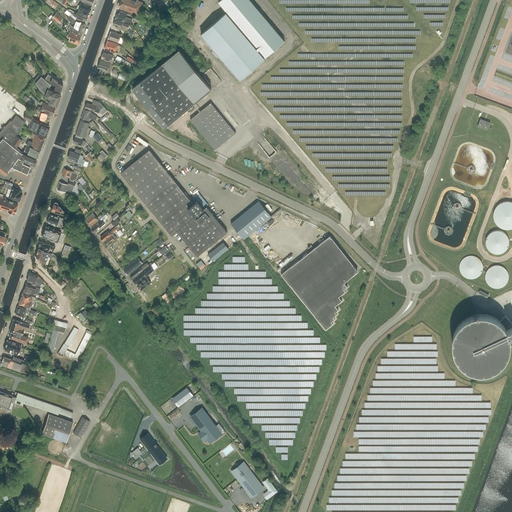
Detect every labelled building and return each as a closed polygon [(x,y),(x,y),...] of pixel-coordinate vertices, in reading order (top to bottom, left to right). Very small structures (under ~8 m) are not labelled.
[(137,0),(122,0),(119,9),(139,16),(140,15),(140,14),(139,13),(143,3),(138,1),(139,0),(137,0)] [(203,32),(201,34),(240,80),(243,78),(247,74),(268,56),(285,41),(250,0),(221,0),(219,2),(219,3),(227,12),(203,32)] [(90,14),(92,6),(85,4),(85,3),(81,1),(78,10),(90,14)] [(69,10),(68,9),(67,10),(65,13),(69,16),(67,19),(75,24),(74,27),(77,30),(76,32),(82,35),(86,24),(76,20),(77,19),(87,22),(89,15),(78,11),(77,14),(75,13),(75,12),(70,9),(69,10)] [(131,24),(133,20),(127,17),(128,14),(120,11),(119,14),(118,13),(116,18),(131,24)] [(59,23),(63,19),(57,13),(53,18),(59,23)] [(128,29),(129,25),(124,23),(124,22),(116,19),(114,25),(118,27),(117,28),(121,29),(122,27),(128,29)] [(77,30),(74,27),(70,24),(69,27),(70,27),(68,30),(70,31),(68,37),(70,38),(69,40),(70,41),(79,44),(82,36),(76,34),(76,32),(77,30)] [(120,38),(121,35),(111,31),(108,39),(119,43),(119,42),(123,44),(124,39),(120,38)] [(115,53),(118,44),(108,40),(105,49),(111,51),(111,52),(115,53)] [(165,127),(212,89),(179,49),(133,87),(165,127)] [(108,54),(103,53),(101,58),(111,62),(111,63),(113,64),(114,64),(113,66),(119,69),(121,65),(118,64),(115,62),(115,61),(112,60),(113,55),(109,54),(108,54)] [(112,65),(112,64),(101,59),(98,67),(104,70),(104,71),(108,72),(109,69),(111,65),(112,65)] [(60,92),(63,85),(57,82),(58,81),(53,77),(48,74),(45,79),(56,85),(54,89),(60,92)] [(56,106),(60,94),(49,90),(48,88),(51,85),(41,76),(35,83),(40,88),(39,89),(45,94),(45,96),(48,97),(47,101),(49,103),(56,106)] [(107,110),(101,102),(94,100),(93,105),(87,103),(85,108),(103,114),(107,110)] [(43,102),(43,103),(42,101),(40,103),(42,106),(41,108),(38,107),(37,109),(39,110),(53,115),(56,108),(50,106),(51,105),(43,102)] [(215,150),(235,133),(211,103),(190,119),(215,150)] [(49,118),(50,116),(49,115),(42,112),(36,109),(35,112),(37,113),(40,114),(39,116),(40,116),(39,119),(40,120),(47,122),(48,122),(49,122),(49,121),(48,120),(48,119),(48,118),(49,118)] [(96,120),(98,117),(92,113),(90,112),(90,111),(84,109),(81,118),(89,121),(90,118),(96,120)] [(45,136),(49,125),(32,118),(33,116),(26,113),(24,118),(28,120),(28,121),(29,122),(29,123),(30,124),(28,128),(36,131),(36,132),(45,136)] [(10,122),(3,129),(0,132),(0,170),(5,175),(11,167),(27,174),(30,168),(20,163),(21,161),(31,165),(32,164),(34,165),(37,160),(23,154),(22,153),(22,152),(16,147),(11,143),(17,136),(20,131),(19,131),(24,122),(16,116),(11,122),(10,122)] [(487,130),(490,123),(481,119),(478,127),(487,130)] [(90,123),(81,120),(76,134),(85,137),(90,123)] [(96,125),(92,121),(90,123),(94,127),(94,126),(97,130),(98,131),(100,129),(99,128),(98,129),(95,125),(96,125)] [(112,134),(100,121),(98,123),(110,136),(112,134)] [(33,148),(40,151),(41,148),(43,143),(45,138),(33,134),(32,132),(25,128),(23,133),(33,138),(32,142),(28,140),(27,144),(28,146),(30,146),(33,148)] [(21,139),(20,138),(17,136),(11,143),(16,147),(22,140),(20,139),(21,139)] [(84,146),(85,141),(83,141),(83,140),(75,138),(73,142),(84,146)] [(33,148),(30,146),(29,149),(26,147),(24,152),(37,159),(40,151),(33,148)] [(82,151),(76,149),(75,153),(70,151),(68,159),(74,161),(73,162),(83,165),(85,160),(83,159),(84,156),(80,155),(82,151)] [(194,205),(150,150),(121,173),(172,236),(177,232),(198,257),(227,232),(207,206),(203,209),(197,202),(194,205)] [(91,162),(94,159),(89,153),(86,156),(91,162)] [(102,161),(106,158),(101,153),(98,157),(102,161)] [(78,174),(73,173),(64,169),(62,175),(67,176),(71,178),(70,180),(74,182),(74,180),(76,180),(78,174)] [(12,187),(13,183),(6,181),(4,187),(12,189),(9,198),(19,201),(22,193),(20,192),(21,191),(12,187)] [(79,184),(74,182),(69,181),(68,185),(60,182),(57,190),(66,192),(66,190),(72,192),(74,187),(78,188),(79,184)] [(17,205),(18,203),(14,202),(14,201),(11,200),(11,201),(5,199),(5,198),(0,195),(0,208),(1,209),(5,210),(6,211),(7,211),(8,211),(9,211),(13,212),(15,212),(16,208),(17,207),(18,205),(17,205)] [(511,227),(511,200),(502,202),(494,206),(496,219),(501,229),(511,227)] [(231,223),(244,239),(272,216),(259,201),(231,223)] [(51,210),(52,210),(66,216),(67,215),(62,208),(61,209),(60,207),(58,206),(58,204),(58,203),(57,203),(56,202),(55,202),(54,203),(53,204),(51,210)] [(299,226),(302,220),(280,209),(277,215),(299,226)] [(100,219),(101,220),(92,229),(95,232),(102,227),(105,224),(103,222),(106,220),(105,219),(108,217),(108,216),(110,214),(108,212),(100,219)] [(90,227),(99,220),(92,213),(84,220),(90,227)] [(64,220),(64,219),(54,215),(53,216),(50,214),(47,222),(51,223),(51,224),(61,227),(62,226),(60,226),(62,219),(64,220)] [(117,218),(114,220),(111,223),(114,226),(120,221),(117,218)] [(65,234),(66,233),(60,231),(46,226),(45,227),(46,228),(45,231),(44,230),(42,236),(58,242),(62,243),(65,234)] [(104,241),(115,231),(119,228),(117,226),(112,230),(112,231),(110,232),(108,231),(100,237),(104,241)] [(509,252),(509,231),(487,231),(487,252),(509,252)] [(117,238),(115,235),(113,233),(104,241),(105,242),(104,243),(106,246),(115,240),(114,239),(117,238)] [(291,285),(303,300),(326,330),(333,324),(332,322),(335,319),(334,317),(337,315),(335,313),(339,310),(336,306),(343,301),(342,300),(340,297),(346,292),(345,290),(348,287),(345,283),(351,278),(358,272),(332,238),(330,236),(292,267),(282,274),(291,286),(291,285)] [(55,246),(53,245),(40,241),(39,246),(43,248),(43,247),(45,248),(45,249),(48,250),(49,247),(54,249),(55,246)] [(208,255),(213,261),(229,249),(224,242),(208,255)] [(71,247),(65,245),(61,255),(67,257),(71,247)] [(169,250),(166,246),(159,251),(162,255),(169,250)] [(52,258),(53,256),(51,254),(43,251),(44,250),(38,248),(38,249),(37,249),(37,252),(36,256),(35,256),(36,259),(37,258),(39,259),(41,260),(40,262),(41,263),(41,264),(44,265),(44,264),(45,264),(48,257),(52,258)] [(458,262),(467,281),(486,272),(477,253),(458,262)] [(137,268),(144,262),(140,257),(134,261),(125,268),(127,270),(125,271),(128,275),(137,268)] [(505,263),(485,269),(491,289),(511,283),(505,263)] [(137,275),(148,266),(146,264),(144,266),(143,267),(143,266),(140,268),(140,267),(139,268),(130,275),(133,278),(137,275)] [(142,272),(139,274),(140,275),(133,280),(136,284),(154,270),(150,265),(142,272)] [(79,267),(73,274),(78,278),(84,271),(79,267)] [(44,281),(38,276),(31,273),(31,275),(29,274),(28,277),(27,281),(32,283),(31,284),(39,286),(44,281)] [(158,279),(155,275),(148,280),(146,277),(142,281),(143,281),(138,284),(139,285),(138,286),(141,291),(151,283),(151,284),(158,279)] [(186,283),(191,289),(195,285),(191,279),(186,283)] [(26,283),(25,287),(35,290),(35,288),(37,289),(37,291),(38,291),(38,290),(39,291),(40,288),(36,287),(36,286),(32,285),(32,286),(30,285),(31,285),(26,283)] [(181,295),(186,291),(182,286),(177,290),(181,295)] [(38,294),(39,291),(38,290),(38,291),(37,291),(37,289),(35,288),(35,290),(25,287),(25,288),(24,288),(23,292),(33,295),(34,293),(38,294)] [(172,294),(176,300),(181,295),(177,290),(172,294)] [(19,304),(30,308),(32,300),(34,297),(23,293),(19,304)] [(26,317),(27,312),(30,313),(29,314),(34,315),(36,316),(37,312),(29,309),(18,305),(16,313),(26,317)] [(161,313),(155,306),(151,310),(157,317),(161,313)] [(81,313),(78,315),(81,320),(82,319),(83,321),(86,318),(86,319),(90,315),(85,310),(81,313)] [(507,317),(506,316),(505,316),(500,322),(500,321),(499,320),(498,320),(497,319),(496,319),(495,318),(494,318),(493,317),(492,317),(491,316),(490,316),(489,316),(488,316),(487,315),(486,315),(485,315),(484,315),(483,315),(482,315),(481,315),(480,315),(479,315),(478,315),(477,315),(476,316),(475,316),(474,316),(473,316),(472,317),(471,317),(470,317),(469,318),(468,318),(467,319),(466,319),(465,320),(464,321),(463,322),(462,322),(462,323),(461,324),(460,324),(459,325),(459,326),(458,327),(458,328),(457,329),(456,330),(456,331),(455,332),(455,333),(454,334),(454,335),(454,336),(454,337),(453,338),(453,339),(453,340),(453,341),(453,342),(453,343),(453,344),(453,345),(453,346),(453,347),(453,348),(453,349),(453,350),(454,351),(454,352),(454,353),(454,354),(455,355),(455,356),(456,357),(457,358),(457,359),(458,360),(458,361),(459,362),(459,363),(460,363),(461,364),(462,365),(463,366),(464,367),(465,367),(465,368),(466,368),(467,369),(468,369),(469,370),(470,370),(471,371),(472,371),(473,371),(474,372),(475,372),(476,372),(477,372),(478,373),(479,373),(480,373),(481,373),(482,373),(483,373),(484,373),(485,373),(486,373),(487,372),(488,372),(489,372),(490,372),(491,371),(492,371),(493,371),(493,370),(494,370),(495,369),(496,369),(497,368),(498,368),(499,367),(500,367),(500,366),(501,365),(502,365),(503,364),(503,363),(504,363),(505,362),(505,361),(506,360),(506,359),(507,358),(507,357),(508,357),(508,356),(509,355),(509,354),(509,353),(510,352),(510,351),(510,350),(510,349),(510,348),(510,347),(511,346),(511,345),(511,344),(511,343),(511,342),(511,341),(510,340),(510,339),(510,338),(511,337),(511,323),(511,322),(510,321),(510,320),(509,319),(508,319),(508,318),(507,317)] [(91,328),(95,324),(89,317),(85,321),(91,328)] [(10,331),(11,332),(9,338),(27,343),(29,337),(23,335),(24,330),(23,329),(24,328),(28,329),(30,324),(14,319),(10,331)] [(24,344),(22,343),(13,340),(13,341),(8,339),(4,349),(10,351),(9,352),(18,354),(20,348),(24,349),(24,347),(23,347),(24,344)] [(141,345),(134,352),(164,390),(172,384),(141,345)] [(82,354),(77,352),(75,354),(73,359),(78,361),(82,354)] [(30,374),(33,365),(26,363),(23,360),(13,357),(12,360),(5,357),(3,357),(1,365),(7,368),(7,367),(22,372),(22,371),(30,374)] [(59,414),(61,408),(18,393),(16,397),(0,391),(0,405),(8,408),(10,402),(23,406),(24,402),(59,414)] [(221,434),(202,408),(191,417),(201,430),(201,429),(203,431),(199,434),(204,441),(208,438),(210,441),(213,439),(214,439),(218,436),(221,434)] [(66,442),(73,422),(49,413),(42,434),(66,442)] [(81,437),(90,421),(82,417),(73,433),(81,437)] [(134,424),(125,421),(113,454),(122,457),(134,424)] [(148,433),(140,439),(158,463),(166,456),(148,433)] [(232,471),(252,497),(263,488),(244,462),(232,471)] [(269,489),(263,493),(267,499),(279,491),(269,477),(263,481),(269,489)]
